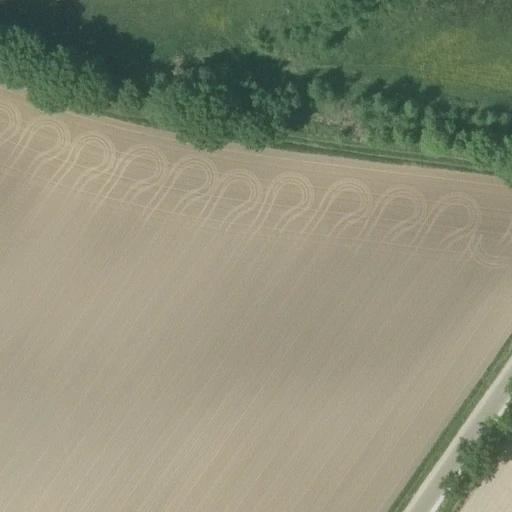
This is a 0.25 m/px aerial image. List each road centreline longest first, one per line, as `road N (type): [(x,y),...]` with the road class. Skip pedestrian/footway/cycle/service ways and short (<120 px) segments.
road 1 (track): [(511,167),(99,104),(0,66)]
road 2 (unclassified): [(428,511),(511,391)]
